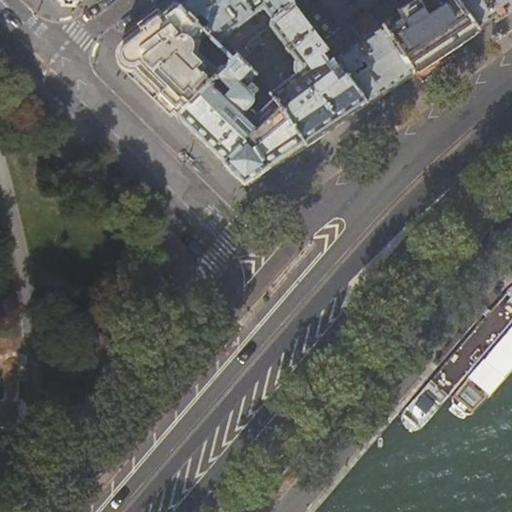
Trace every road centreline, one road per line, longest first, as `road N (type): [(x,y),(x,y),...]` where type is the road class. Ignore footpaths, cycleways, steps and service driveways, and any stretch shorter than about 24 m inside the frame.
road 1 (primary): [(511,73),(391,182),(107,511)]
road 2 (primary): [(146,511),(411,207),(511,130)]
road 3 (tertiary): [(190,511),(511,139)]
road 4 (tertiary): [(511,70),(372,158),(256,276)]
road 5 (tertiary): [(256,276),(50,511)]
road 6 (residential): [(256,276),(44,65)]
